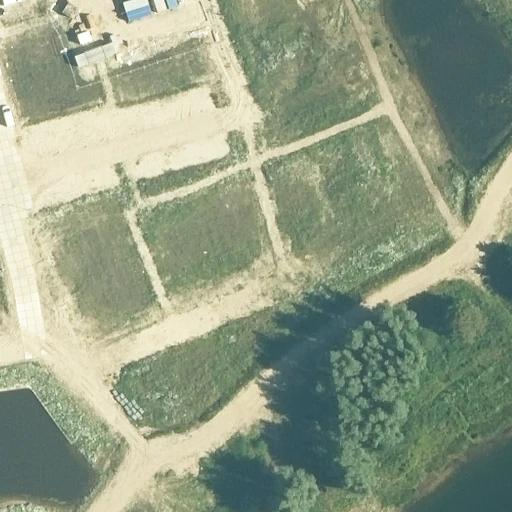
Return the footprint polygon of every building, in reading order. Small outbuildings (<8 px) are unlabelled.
[(179,0),(162,0),(142,6),(148,27),(184,17),(179,0)] [(184,17),(148,27),(154,47),(154,48),(190,38),(184,17)] [(105,31),(93,34),(96,42),(107,39),(105,31)] [(78,32),(55,38),(68,83),(91,77),(78,32)] [(55,38),(38,43),(49,83),(48,84),(49,88),(68,83),(55,38)] [(154,47),(145,50),(151,72),(196,59),(190,38),(154,48),(154,47)] [(107,39),(96,42),(98,50),(109,47),(107,39)] [(38,43),(20,48),(32,88),(33,88),(48,84),(49,83),(38,43)] [(20,48),(2,53),(15,98),(34,93),(33,88),(32,88),(20,48)] [(196,59),(151,72),(157,95),(202,82),(196,59)] [(117,72),(105,76),(107,84),(119,81),(117,72)] [(119,81),(107,84),(110,92),(121,89),(119,81)] [(81,100),(73,103),(76,114),(85,112),(81,100)] [(73,103),(65,105),(68,117),(76,114),(73,103)] [(47,110),(38,113),(42,124),(50,122),(47,110)] [(38,113),(30,115),(34,126),(42,124),(38,113)] [(213,183),(205,186),(210,197),(218,194),(213,183)] [(205,186),(198,189),(202,200),(210,197),(205,186)] [(173,199),(165,202),(170,213),(178,210),(173,199)] [(165,202),(157,205),(162,216),(170,213),(165,202)] [(122,206),(111,211),(114,218),(125,214),(122,206)] [(73,209),(38,223),(47,245),(81,231),(73,209)] [(125,214),(114,218),(117,226),(128,222),(125,214)] [(246,223),(224,232),(241,275),(263,266),(246,223)] [(81,231),(47,245),(55,265),(89,251),(89,250),(81,231)] [(224,232),(203,240),(206,249),(207,249),(221,283),(241,275),(224,232)] [(138,246),(127,251),(130,258),(141,254),(138,246)] [(185,247),(161,257),(179,300),(201,291),(187,257),(188,256),(185,247)] [(89,251),(55,265),(63,285),(98,271),(98,272),(102,271),(94,249),(89,250),(89,251)] [(188,256),(187,257),(201,291),(221,283),(207,249),(206,249),(188,256)] [(141,254),(130,258),(133,266),(144,262),(141,254)] [(98,271),(63,285),(71,305),(106,291),(98,272),(98,271)] [(4,284),(0,284),(0,332),(12,330),(4,284)] [(154,286),(143,291),(146,299),(157,294),(154,286)] [(106,291),(71,305),(79,325),(114,311),(106,291)] [(157,294),(146,299),(149,306),(160,302),(157,294)] [(114,311),(79,325),(88,347),(122,334),(114,311)]
